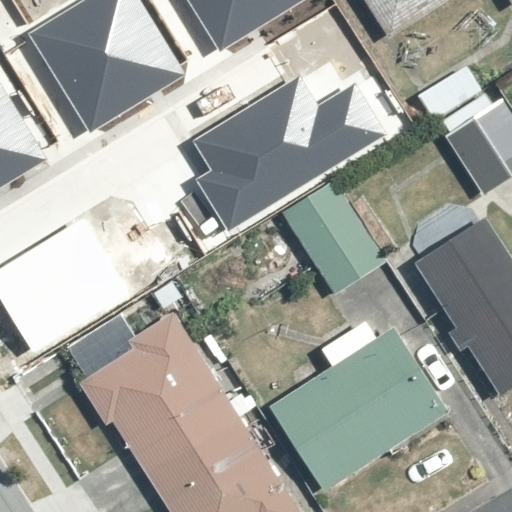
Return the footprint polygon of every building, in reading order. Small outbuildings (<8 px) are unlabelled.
[(449,0),(371,0),(393,35),(449,0)] [(108,267),(166,231),(126,167),(125,166),(149,151),(113,93),(97,103),(68,56),(18,87),(7,69),(0,73),(0,216),(13,238),(69,203),(108,267)] [(487,89),(469,59),(418,90),(436,120),(487,89)] [(511,105),(507,98),(495,106),(489,96),(447,123),(454,133),(447,138),(484,195),(511,176),(511,105)] [(390,259),(338,181),(288,214),(339,293),(390,259)] [(511,249),(490,216),(417,264),(503,394),(511,387),(511,249)] [(70,350),(116,423),(121,420),(178,511),(303,511),(178,311),(130,341),(117,320),(70,350)] [(384,338),(371,317),(325,346),(338,366),(275,405),(328,489),(454,410),(402,326),(384,338)]
